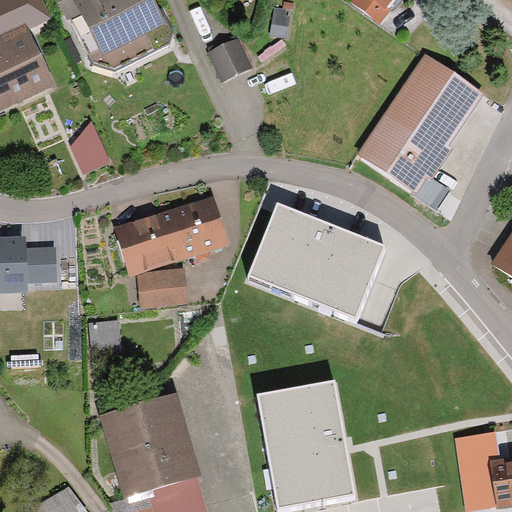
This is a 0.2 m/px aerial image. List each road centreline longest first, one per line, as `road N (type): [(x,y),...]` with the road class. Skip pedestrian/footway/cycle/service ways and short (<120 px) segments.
road 1 (residential): [(449,257),(394,212),(327,180),(254,164),(179,173),(57,205),(0,204)]
road 2 (residential): [(449,257),(511,123)]
